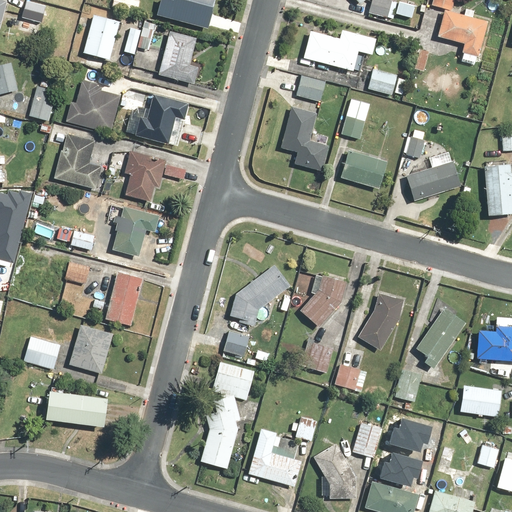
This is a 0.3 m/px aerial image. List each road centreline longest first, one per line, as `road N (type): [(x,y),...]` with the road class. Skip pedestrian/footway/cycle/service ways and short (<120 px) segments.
road 1 (residential): [(216,191),(140,493)]
road 2 (residential): [(511,276),(216,191)]
road 3 (residential): [(266,0),(216,191)]
road 4 (tertiary): [(0,469),(43,468),(140,493)]
